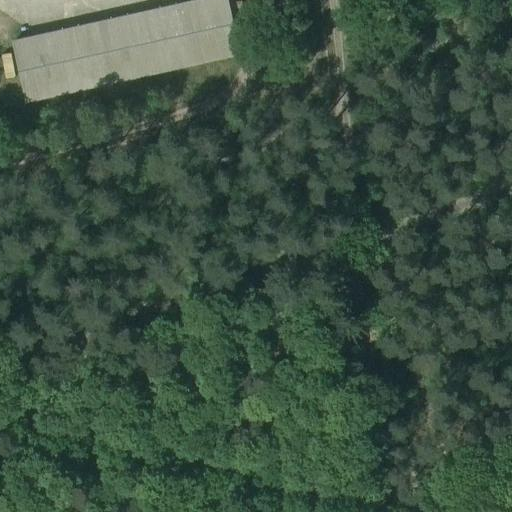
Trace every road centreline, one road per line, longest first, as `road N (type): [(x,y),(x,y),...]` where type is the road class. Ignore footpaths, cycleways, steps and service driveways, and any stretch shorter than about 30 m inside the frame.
road 1 (track): [(384,501),(341,83)]
road 2 (track): [(0,166),(297,81),(314,60),(312,0)]
